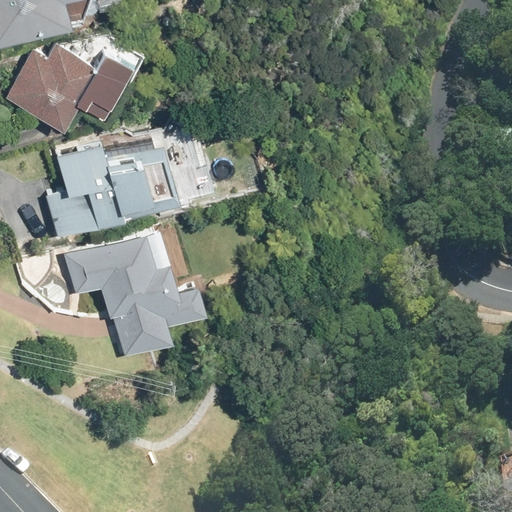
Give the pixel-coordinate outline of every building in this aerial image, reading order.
[(0,0),(0,30),(65,9),(66,9),(76,7),(78,0),(0,0)] [(27,33),(1,83),(59,113),(61,110),(64,111),(76,89),(97,99),(125,47),(98,33),(86,56),(81,54),(86,46),(51,28),(44,42),(27,33)] [(511,123),(501,120),(487,165),(511,173),(511,123)] [(51,146),(60,182),(41,187),(51,226),(116,210),(116,209),(172,195),(157,133),(100,147),(97,135),(51,146)] [(171,280),(186,276),(173,230),(160,234),(157,225),(62,252),(74,293),(95,287),(103,310),(104,310),(107,317),(111,316),(123,356),(171,342),(166,324),(203,313),(195,283),(174,290),(171,280)]
